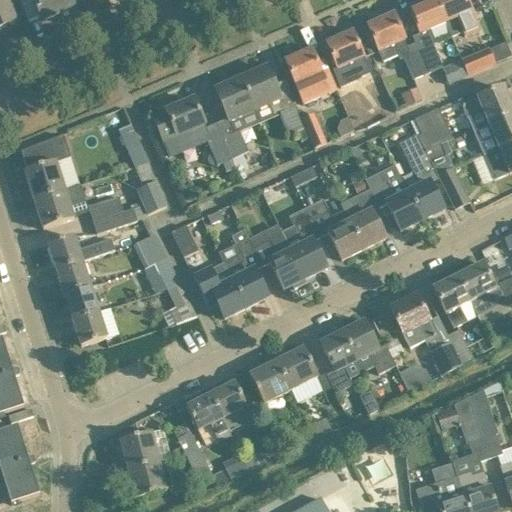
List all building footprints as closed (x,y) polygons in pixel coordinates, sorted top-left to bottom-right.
[(0,0),(0,30),(14,24),(7,8),(19,3),(17,0),(0,0)] [(17,0),(19,3),(27,0),(32,0),(42,21),(73,8),(69,0),(17,0)] [(413,38),(416,45),(428,75),(443,69),(433,46),(436,45),(430,30),(445,24),(434,0),(428,0),(408,9),(419,35),(420,35),(413,38)] [(434,0),(445,24),(451,39),(462,34),(465,40),(480,34),(467,4),(465,0),(434,0)] [(428,75),(416,45),(407,48),(404,42),(405,42),(393,16),(367,27),(383,64),(399,57),(400,60),(403,59),(413,82),(428,75)] [(333,71),(338,84),(358,75),(359,78),(370,73),(363,59),(364,59),(353,33),(326,45),(337,69),(333,71)] [(285,62),(293,81),(304,106),(338,91),(324,60),(316,63),(311,51),(285,62)] [(462,63),(463,67),(469,77),(494,66),(488,52),(462,63)] [(267,70),(241,81),(254,112),(280,101),(267,70)] [(254,112),(241,81),(215,92),(229,123),(254,112)] [(401,96),(407,108),(423,101),(417,89),(401,96)] [(477,101),(462,107),(467,119),(482,112),(488,126),(511,115),(511,108),(504,89),(485,97),(477,101)] [(204,126),(202,119),(194,101),(166,113),(166,114),(153,119),(163,143),(204,126)] [(300,142),(310,139),(302,121),(296,107),(279,114),(289,136),(297,133),(300,142)] [(422,136),(417,138),(424,153),(441,146),(452,141),(439,110),(414,121),(422,136)] [(302,121),(310,139),(315,150),(326,145),(314,115),(302,121)] [(511,115),(488,126),(473,132),(484,157),(511,144),(511,115)] [(219,131),(236,170),(237,173),(248,169),(243,156),(249,153),(236,124),(219,131)] [(236,170),(219,131),(217,125),(202,131),(212,155),(209,158),(208,162),(209,166),(212,167),(217,167),(222,165),(226,174),(236,170)] [(127,154),(135,169),(147,164),(131,127),(118,132),(127,154)] [(420,189),(408,195),(422,222),(443,211),(430,185),(438,181),(437,178),(430,164),(424,153),(417,138),(416,136),(399,145),(412,170),(411,171),(420,189)] [(25,173),(34,202),(65,192),(80,187),(63,137),(22,153),(28,172),(25,173)] [(511,144),(484,157),(495,182),(509,176),(511,174),(511,144)] [(446,157),(441,146),(424,153),(430,164),(446,157)] [(437,178),(438,181),(440,180),(450,201),(465,194),(456,176),(476,167),(474,161),(454,170),(437,178)] [(133,192),(142,188),(155,182),(147,164),(135,169),(125,173),(133,192)] [(365,182),(370,191),(379,209),(386,206),(400,233),(422,222),(408,195),(395,167),(365,182)] [(358,197),(368,192),(362,180),(352,184),(358,197)] [(143,206),(141,207),(145,218),(148,217),(166,209),(155,182),(142,188),(143,190),(138,192),(143,206)] [(65,192),(34,202),(43,231),(74,221),(70,206),(85,201),(81,187),(80,187),(65,192)] [(340,206),(344,212),(363,252),(385,241),(371,213),(379,209),(370,191),(368,192),(358,197),(340,206)] [(88,208),(93,223),(123,214),(118,198),(88,208)] [(322,201),(306,210),(320,239),(328,235),(342,262),(363,252),(344,212),(331,219),(322,201)] [(123,214),(93,223),(97,236),(136,223),(146,219),(145,218),(141,207),(123,214)] [(293,228),(281,234),(305,281),(326,270),(312,243),(320,239),(306,210),(288,218),(293,228)] [(219,213),(207,218),(211,226),(222,220),(219,213)] [(278,227),(249,242),(253,250),(262,268),(269,264),(283,292),(293,287),(295,291),(306,285),(304,281),(305,281),(281,234),(278,227)] [(198,253),(186,228),(172,235),(184,260),(198,253)] [(219,255),(223,265),(246,310),(268,299),(254,272),(262,268),(253,250),(249,242),(244,232),(232,238),(236,246),(219,255)] [(56,272),(82,264),(115,253),(111,241),(78,252),(74,238),(48,246),(56,272)] [(133,247),(145,271),(167,262),(155,238),(133,247)] [(159,277),(168,293),(180,287),(167,262),(145,271),(150,281),(159,277)] [(56,272),(65,297),(90,289),(82,264),(56,272)] [(246,310),(223,265),(193,279),(209,310),(217,306),(225,321),(246,310)] [(483,265),(458,278),(471,303),(478,318),(507,303),(499,288),(495,290),(492,283),(483,265)] [(493,275),(498,286),(510,281),(511,280),(507,269),(493,275)] [(458,278),(433,290),(442,308),(446,316),(454,330),(468,323),(460,309),(471,303),(458,278)] [(180,287),(168,293),(176,309),(170,312),(177,326),(196,319),(180,287)] [(65,297),(73,323),(98,314),(90,289),(65,297)] [(416,298),(391,311),(400,329),(410,350),(436,337),(442,349),(451,344),(448,338),(437,318),(429,323),(416,298)] [(98,314),(73,323),(81,349),(107,340),(98,314)] [(343,335),(362,374),(363,375),(375,369),(379,377),(397,368),(386,347),(378,351),(364,324),(343,335)] [(362,374),(343,335),(342,335),(341,332),(330,337),(332,340),(321,346),(334,373),(326,377),(336,396),(353,387),(350,380),(362,374)] [(459,332),(448,338),(451,344),(463,367),(474,362),(471,355),(459,332)] [(493,346),(495,351),(510,344),(505,334),(491,342),(493,346)] [(431,354),(430,355),(434,362),(442,378),(462,368),(463,367),(451,344),(442,349),(431,354)] [(303,350),(276,364),(291,393),(318,379),(303,350)] [(291,393),(276,364),(249,377),(264,406),(291,393)] [(235,384),(210,397),(223,421),(247,409),(235,384)] [(499,384),(469,400),(482,441),(498,436),(485,399),(504,393),(499,384)] [(223,421),(210,397),(186,409),(198,433),(210,427),(218,445),(231,438),(223,421)] [(21,400),(0,407),(0,487),(4,499),(48,484),(21,400)] [(482,441),(469,400),(453,408),(460,427),(465,443),(466,446),(469,445),(476,465),(489,460),(482,441)] [(436,416),(441,432),(458,427),(453,411),(436,416)] [(432,434),(442,435),(436,417),(428,421),(432,434)] [(325,421),(309,429),(315,442),(331,434),(325,421)] [(315,442),(309,429),(288,439),(294,452),(315,442)] [(120,443),(128,472),(159,464),(151,434),(120,443)] [(178,441),(189,462),(201,456),(190,434),(178,441)] [(260,453),(243,462),(250,475),(267,467),(260,453)] [(201,456),(189,462),(201,487),(213,481),(212,478),(201,456)] [(250,475),(243,462),(225,471),(232,484),(250,475)] [(159,464),(128,472),(136,502),(167,493),(159,464)] [(511,464),(500,468),(505,484),(511,506),(511,464)] [(470,474),(457,478),(467,511),(496,511),(489,489),(484,474),(471,478),(470,474)] [(467,511),(457,478),(416,492),(421,511),(431,511),(438,510),(438,511),(467,511)]
